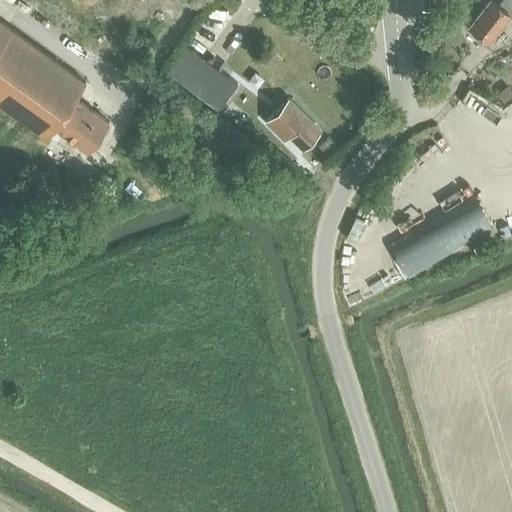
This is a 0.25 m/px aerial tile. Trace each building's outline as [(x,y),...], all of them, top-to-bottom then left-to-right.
[(480,34),(488,41),(511,11),(511,0),(500,0),(497,3),(493,0),(487,0),(468,25),(469,26),(469,31),(475,35),(480,34)] [(88,151),(99,134),(105,133),(109,127),(109,121),(74,97),(85,82),(0,20),(0,103),(46,137),(53,126),(88,151)] [(186,45),(167,71),(218,109),(238,84),(186,45)] [(288,134),(302,148),(320,129),(289,98),(266,121),(284,139),(288,134)] [(327,137),(318,146),(328,156),(337,147),(327,137)] [(392,240),(408,271),(496,226),(480,195),(392,240)]
